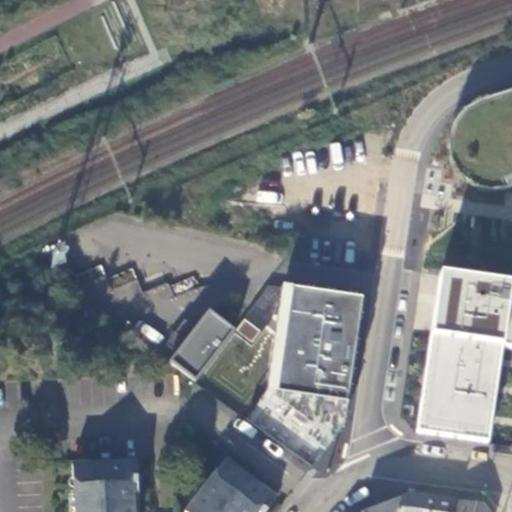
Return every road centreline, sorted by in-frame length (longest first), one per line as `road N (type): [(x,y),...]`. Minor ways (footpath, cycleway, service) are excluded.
road 1 (residential): [(367,473),(410,147),(436,107),(511,68)]
road 2 (unknown): [(105,245),(290,267),(261,392),(264,410),(292,430),(371,434)]
road 3 (residential): [(511,477),(417,464),(367,473)]
